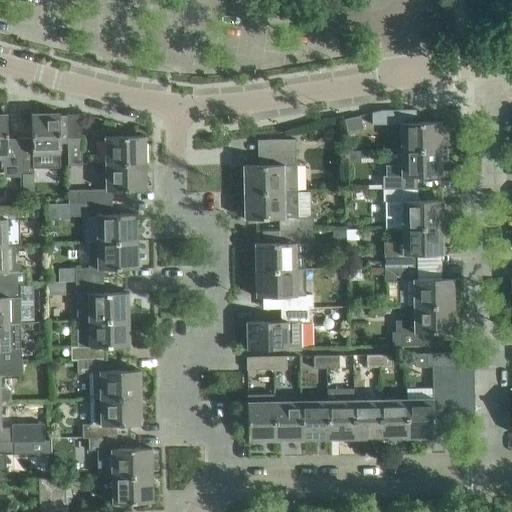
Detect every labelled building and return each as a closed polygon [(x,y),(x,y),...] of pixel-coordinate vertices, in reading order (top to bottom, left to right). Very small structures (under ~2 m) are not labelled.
[(415,109),(381,109),(371,112),(371,124),(399,123),(400,149),(439,148),(438,123),(441,123),(441,121),(415,122),(415,109)] [(31,137),(19,138),(19,166),(19,173),(33,173),(32,155),(59,154),(58,112),(57,112),(57,114),(33,114),(32,112),(31,112),(31,137)] [(0,166),(19,166),(19,138),(7,138),(7,113),(5,113),(5,115),(0,114),(0,166)] [(81,163),(80,113),(66,113),(67,163),(81,163)] [(326,126),(321,137),(334,143),(339,132),(326,126)] [(104,136),(104,163),(143,162),(143,137),(145,137),(145,135),(104,136)] [(245,191),(285,191),(285,164),(295,164),(295,138),(267,139),(267,164),(242,165),(242,166),(244,166),(245,191)] [(382,188),(417,188),(416,175),(442,175),(441,173),(439,173),(439,148),(400,149),(400,175),(382,175),(382,188)] [(77,203),(111,202),(111,190),(146,189),(146,187),(144,187),(143,162),(104,163),(105,189),(67,189),(67,203),(77,203)] [(33,190),(33,174),(22,174),(22,191),(33,190)] [(417,200),(417,188),(382,188),(383,227),(403,227),(440,226),(440,201),(442,201),(442,200),(417,200)] [(286,217),(285,191),(245,191),(245,216),(243,216),(243,218),(278,217),(279,230),(308,229),(307,230),(313,230),(313,216),(286,217)] [(111,202),(77,203),(67,203),(67,216),(96,215),(97,241),(135,240),(135,215),(137,215),(137,213),(112,214),(111,202)] [(0,244),(17,244),(16,220),(24,219),(23,205),(0,205),(0,244)] [(384,267),(418,266),(418,254),(443,253),(443,251),(441,251),(440,226),(403,227),(404,240),(384,241),(384,267)] [(307,230),(308,229),(279,230),(279,242),(254,243),(254,244),(256,244),(256,269),(296,268),(296,243),(308,242),(307,230)] [(135,240),(97,241),(97,268),(75,268),(75,280),(103,280),(103,268),(138,267),(138,265),(136,266),(135,240)] [(0,283),(19,283),(25,283),(25,271),(20,271),(19,266),(14,262),(14,246),(17,246),(17,244),(0,244),(0,283)] [(418,278),(418,266),(384,267),(384,280),(411,279),(412,304),(452,303),(451,279),(453,279),(453,278),(418,278)] [(280,296),(280,308),(309,307),(308,294),(297,295),(296,268),(256,269),(257,294),(255,294),(255,296),(280,296)] [(75,294),(76,319),(127,318),(126,293),(128,293),(128,292),(103,292),(103,280),(75,280),(75,294)] [(0,322),(9,322),(19,322),(19,321),(20,321),(19,283),(0,283),(0,322)] [(392,345),(401,345),(430,345),(429,332),(454,331),(454,329),(452,329),(452,303),(412,304),(412,332),(392,332),(392,345)] [(246,346),(246,348),(301,347),(301,321),(309,321),(309,307),(280,308),(280,320),(245,321),(245,323),(248,323),(248,346),(246,346)] [(70,359),(76,359),(105,358),(104,346),(129,346),(129,344),(127,344),(127,318),(76,319),(77,346),(70,346),(70,359)] [(0,361),(22,361),(21,347),(20,347),(19,322),(9,322),(0,322),(0,361)] [(427,365),(432,365),(474,364),(474,352),(427,353),(427,365)] [(391,366),(391,353),(379,354),(379,367),(391,366)] [(427,353),(415,353),(415,365),(427,365),(427,353)] [(339,367),(338,354),(325,355),(325,368),(339,367)] [(379,367),(379,354),(366,354),(366,367),(379,367)] [(286,368),(286,355),(273,356),(273,369),(286,368)] [(325,368),(325,355),(313,355),(313,368),(325,368)] [(273,356),(246,356),(246,369),(273,369),(273,356)] [(105,358),(76,359),(76,371),(99,370),(99,397),(138,396),(138,371),(140,371),(140,369),(105,370),(105,358)] [(0,374),(22,374),(22,361),(0,361),(0,400),(0,401),(0,390),(0,374)] [(433,377),(475,376),(474,364),(432,365),(433,377)] [(433,390),(475,389),(475,376),(433,377),(433,390)] [(353,401),(353,389),(326,390),(326,402),(327,437),(353,436),(353,401)] [(475,402),(475,389),(433,390),(433,402),(475,402)] [(434,437),(434,428),(433,415),(433,402),(433,390),(405,390),(405,400),(406,435),(432,435),(432,437),(434,437)] [(81,423),(82,436),(116,435),(116,424),(141,423),(141,422),(139,422),(138,396),(99,397),(100,422),(81,423)] [(0,439),(12,439),(12,426),(1,426),(0,401),(0,400),(0,439)] [(249,438),(274,438),(273,403),(248,403),(248,400),(247,400),(248,441),(249,441),(249,438)] [(380,436),(406,435),(405,400),(379,401),(380,436)] [(353,436),(380,436),(379,401),(353,401),(353,436)] [(274,438),(301,437),(300,402),(273,403),(274,438)] [(301,437),(327,437),(326,402),(300,402),(301,437)] [(433,415),(475,414),(475,402),(433,402),(433,415)] [(476,427),(475,414),(433,415),(434,428),(476,427)] [(116,448),(116,435),(82,436),(88,436),(88,463),(112,462),(112,474),(150,474),(149,449),(152,449),(152,447),(116,448)] [(0,452),(12,452),(12,439),(0,439),(0,452)] [(150,500),(150,474),(112,474),(113,481),(113,501),(111,501),(111,502),(153,501),(153,499),(150,500)] [(38,476),(38,511),(52,511),(51,476),(38,476)] [(51,476),(52,511),(65,511),(65,476),(51,476)]
